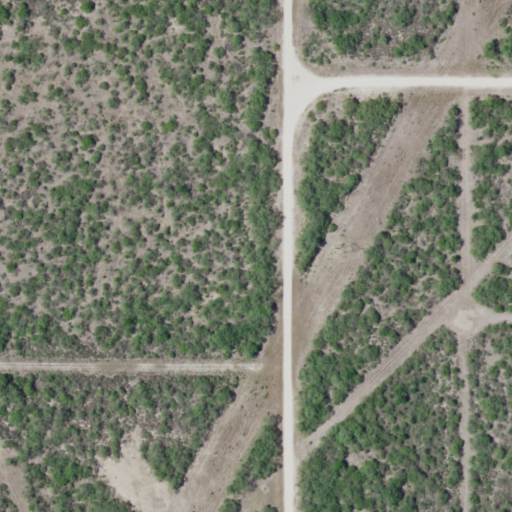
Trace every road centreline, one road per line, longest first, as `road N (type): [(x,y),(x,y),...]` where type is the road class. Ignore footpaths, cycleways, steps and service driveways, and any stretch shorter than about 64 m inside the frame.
road 1 (residential): [(281,511),(293,0)]
road 2 (residential): [(511,51),(292,54)]
